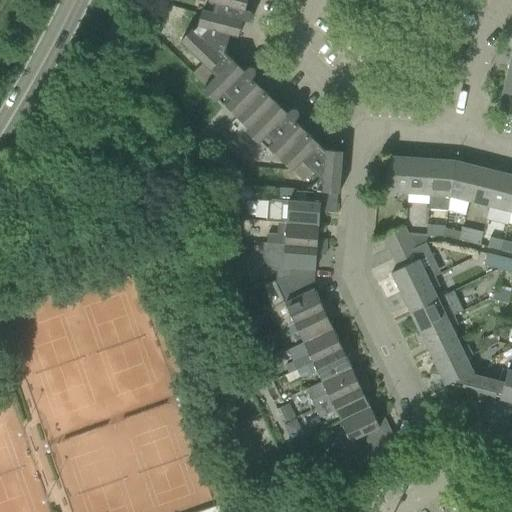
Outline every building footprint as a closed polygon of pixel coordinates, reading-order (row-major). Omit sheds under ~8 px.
[(209,0),(207,10),(203,9),(198,27),(204,28),(203,33),(200,36),(193,29),(180,42),(203,64),(193,74),(206,87),(203,89),(216,102),(224,94),(230,100),(226,106),(252,79),(254,77),(256,73),(254,69),(250,68),(247,69),(240,76),(235,70),(238,66),(231,60),(228,64),(222,58),(226,54),(225,53),(230,36),(238,37),(240,29),(235,27),(237,19),(245,22),(249,22),(252,20),(253,17),(252,13),(249,11),(245,10),(247,0),(209,0)] [(503,91),(511,93),(511,71),(508,70),(503,91)] [(226,106),(230,110),(233,112),(237,117),(263,90),(259,86),(252,79),(226,106)] [(498,113),(511,116),(511,93),(503,91),(498,113)] [(310,188),(313,191),(337,193),(340,193),(342,158),(343,152),(324,151),(321,154),(316,149),(319,145),(295,122),(297,118),(299,115),(297,111),(293,110),(290,112),(284,118),(278,112),(282,108),(275,102),(249,128),(249,129),(247,130),(246,131),(259,144),(267,136),(273,142),(268,147),(304,182),(314,172),(320,178),(310,188)] [(406,193),(408,194),(410,158),(388,157),(386,192),(406,193)] [(410,158),(408,194),(429,196),(432,160),(410,158)] [(429,196),(450,197),(455,161),(432,160),(429,196)] [(455,161),(450,197),(469,202),(477,167),(455,161)] [(477,167),(469,202),(490,207),(498,172),(477,167)] [(511,175),(498,172),(490,207),(511,212),(511,207),(511,175)] [(278,223),(319,226),(320,212),(336,213),(337,193),(313,191),(313,203),(294,202),(295,189),(279,188),(279,200),(271,200),(271,201),(268,201),(267,222),(278,223)] [(267,244),(326,248),(326,240),(318,239),(319,226),(278,223),(277,235),(267,235),(267,244)] [(427,226),(427,236),(427,237),(443,237),(444,227),(427,226)] [(382,237),(388,248),(397,244),(409,238),(408,235),(405,230),(404,227),(382,237)] [(461,233),(456,232),(445,229),(445,227),(444,227),(443,237),(459,241),(461,233)] [(462,228),(461,233),(459,241),(480,246),(483,233),(462,228)] [(427,243),(427,237),(427,236),(408,235),(409,238),(397,244),(388,248),(393,259),(414,249),(422,246),(427,243)] [(503,241),(490,238),(487,247),(501,251),(503,241)] [(511,243),(503,241),(501,251),(511,253),(511,243)] [(277,270),(276,281),(290,278),(314,279),(315,269),(317,255),(325,256),(326,248),(267,244),(263,243),(262,256),(263,259),(265,263),(268,266),(270,268),(273,269),(277,270)] [(422,246),(414,249),(393,259),(398,270),(391,273),(396,284),(401,294),(434,278),(430,268),(424,271),(419,260),(427,256),(422,246)] [(502,258),(487,255),(484,266),(500,270),(502,258)] [(511,260),(502,258),(500,270),(511,273),(511,260)] [(272,312),(280,330),(331,306),(328,299),(320,303),(314,290),(314,279),(290,278),(276,281),(276,282),(285,301),(274,306),(272,312)] [(401,294),(405,303),(410,313),(438,300),(433,290),(439,287),(434,278),(401,294)] [(493,301),(507,304),(511,293),(496,289),(493,301)] [(410,313),(415,323),(420,333),(453,317),(463,312),(458,302),(442,309),(438,300),(410,313)] [(298,332),(303,343),(333,329),(327,317),(335,313),(331,306),(280,330),(278,331),(282,340),(298,332)] [(420,333),(424,342),(429,352),(456,339),(452,329),(457,326),(453,317),(420,333)] [(333,329),(303,343),(309,355),(286,366),(289,374),(296,370),(350,345),(347,338),(339,342),(333,329)] [(494,335),(485,339),(489,347),(498,343),(494,335)] [(429,352),(434,362),(438,372),(466,359),(472,356),(467,346),(461,348),(456,339),(429,352)] [(317,371),(322,382),(351,368),(345,356),(353,352),(350,345),(296,370),(300,378),(317,371)] [(500,400),(511,402),(511,371),(507,370),(504,382),(496,380),(498,372),(490,370),(492,360),(485,358),(482,368),(479,376),(474,374),(471,374),(473,373),(466,359),(438,372),(445,386),(448,385),(462,388),(461,391),(495,399),(496,397),(500,398),(500,400)] [(322,382),(305,390),(315,410),(369,384),(365,377),(357,381),(351,368),(322,382)] [(273,382),(265,385),(271,397),(278,394),(273,382)] [(341,421),(370,407),(364,395),(372,391),(369,384),(315,410),(319,418),(335,410),(341,421)] [(289,406),(278,411),(284,424),(295,419),(289,406)] [(376,420),(370,407),(341,421),(350,442),(366,434),(374,450),(375,453),(377,459),(399,449),(384,416),(376,420)] [(291,437),(302,432),(296,419),(284,425),(291,437)] [(242,441),(263,439),(262,420),(240,421),(242,441)] [(374,450),(363,455),(367,463),(377,459),(375,453),(374,450)] [(322,471),(309,477),(314,489),(327,483),(322,471)] [(346,511),(341,503),(327,511),(346,511)]
